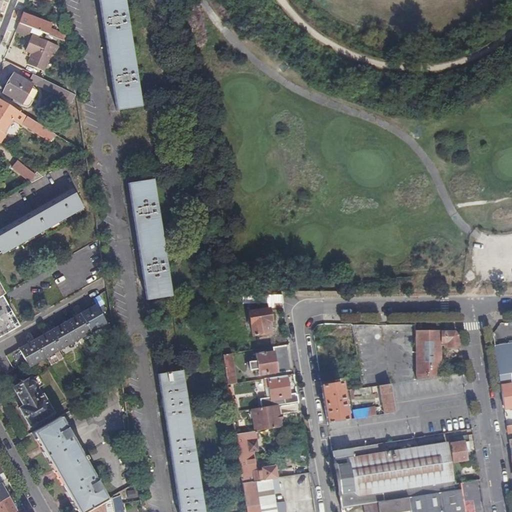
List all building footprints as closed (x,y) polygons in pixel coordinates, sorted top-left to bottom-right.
[(123,0),(99,0),(117,112),(140,107),(123,0)] [(61,8),(52,4),(50,9),(59,13),(61,8)] [(51,26),(22,14),(19,24),(32,30),(67,43),(66,37),(57,34),(57,33),(50,30),(51,26)] [(32,30),(19,24),(15,32),(29,38),(32,30)] [(58,47),(32,37),(26,53),(33,55),(29,66),(44,72),(52,54),(55,55),(58,47)] [(32,86),(14,76),(3,94),(21,104),(32,86)] [(69,93),(36,77),(33,83),(66,100),(69,93)] [(53,135),(53,134),(0,100),(0,140),(4,134),(12,121),(21,127),(23,125),(50,142),(55,136),(53,135)] [(30,182),(37,174),(19,160),(12,168),(30,182)] [(31,184),(42,178),(37,174),(30,182),(31,184)] [(152,180),(128,184),(147,301),(171,297),(152,180)] [(0,252),(1,253),(1,254),(82,209),(74,195),(0,236),(0,252)] [(282,295),(241,296),(243,304),(268,304),(274,304),(283,304),(282,295)] [(0,337),(17,328),(0,297),(0,296),(0,337)] [(97,307),(7,357),(14,370),(27,363),(30,367),(106,325),(97,307)] [(271,322),(269,309),(249,312),(253,336),(270,333),(269,322),(271,322)] [(458,335),(455,332),(416,332),(417,380),(441,376),(440,347),(441,346),(444,346),(444,349),(460,348),(458,335)] [(290,373),(286,347),(273,349),(274,353),(257,356),(258,362),(249,363),(250,371),(259,370),(260,376),(277,374),(278,375),(290,373)] [(511,351),(496,354),(505,410),(511,409),(511,425),(508,427),(509,435),(511,434),(511,351)] [(237,384),(232,355),(223,356),(228,386),(237,384)] [(455,374),(463,373),(461,358),(453,359),(455,374)] [(202,511),(182,371),(169,373),(169,372),(165,373),(157,375),(178,511),(202,511)] [(33,380),(32,378),(14,388),(24,406),(20,409),(30,427),(54,414),(43,395),(43,396),(39,389),(44,386),(39,377),(33,380)] [(291,399),(287,377),(266,380),(267,384),(269,384),(272,402),(291,399)] [(341,383),(322,386),(327,423),(347,420),(341,383)] [(395,413),(391,385),(380,386),(384,415),(395,413)] [(232,388),(227,388),(231,413),(238,412),(236,399),(234,400),(232,388)] [(282,429),(279,406),(252,411),(256,433),(257,432),(282,429)] [(357,419),(377,416),(376,412),(373,412),(373,410),(356,413),(357,419)] [(61,417),(34,433),(53,467),(78,511),(88,511),(105,503),(108,501),(100,486),(98,486),(95,488),(93,485),(96,483),(97,481),(85,461),(88,460),(86,457),(84,458),(73,438),(71,438),(67,439),(65,436),(69,434),(69,432),(61,417)] [(256,433),(235,436),(242,485),(268,481),(267,464),(263,465),(264,470),(253,471),(250,452),(259,451),(257,432),(256,433)] [(450,445),(452,462),(467,460),(466,452),(471,452),(470,442),(469,442),(468,435),(454,438),(455,444),(450,445)] [(377,445),(332,451),(341,509),(365,505),(377,503),(378,503),(409,498),(441,493),(461,490),(460,483),(456,484),(455,481),(453,481),(447,443),(353,458),(353,456),(378,452),(377,445)] [(298,475),(299,495),(307,495),(306,474),(298,475)] [(276,504),(272,480),(268,481),(242,485),(247,511),(286,511),(285,503),(276,504)] [(464,491),(477,491),(477,483),(464,482),(464,491)] [(0,485),(0,503),(9,498),(1,485),(0,485)] [(465,511),(461,490),(441,493),(443,511),(465,511)] [(443,511),(441,493),(409,498),(410,511),(443,511)] [(123,511),(120,494),(108,501),(105,503),(106,511),(123,511)] [(9,498),(0,503),(0,511),(16,511),(17,511),(9,498)] [(410,511),(409,498),(378,503),(379,511),(410,511)] [(88,511),(106,511),(105,503),(88,511)] [(378,511),(377,503),(365,505),(365,511),(378,511)]
